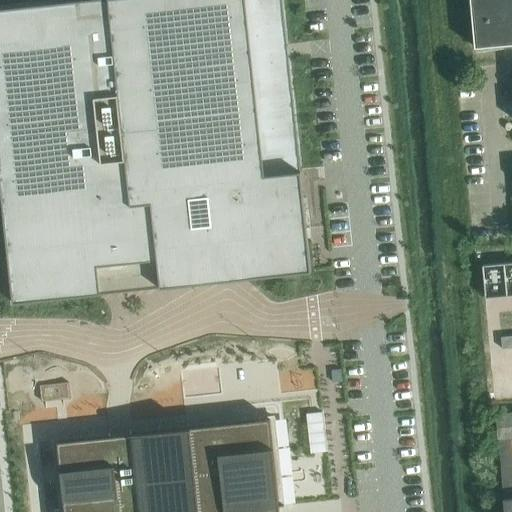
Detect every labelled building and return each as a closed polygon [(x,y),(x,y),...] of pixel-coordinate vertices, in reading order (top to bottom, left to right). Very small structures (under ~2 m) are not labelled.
[(281,0),(76,0),(0,8),(0,102),(12,216),(4,217),(13,303),(162,287),(158,245),(304,229),(306,229),(281,0)] [(511,0),(470,0),(474,47),(511,43),(511,0)] [(511,261),(485,261),(485,293),(511,292),(511,261)] [(511,336),(501,338),(502,350),(511,348),(511,336)] [(511,511),(511,454),(511,439),(511,411),(496,413),(504,498),(504,511),(511,511)] [(322,412),(306,414),(311,454),(325,452),(326,452),(322,412)] [(58,441),(57,441),(64,511),(279,511),(269,419),(58,441)] [(361,511),(359,487),(335,489),(336,511),(361,511)]
